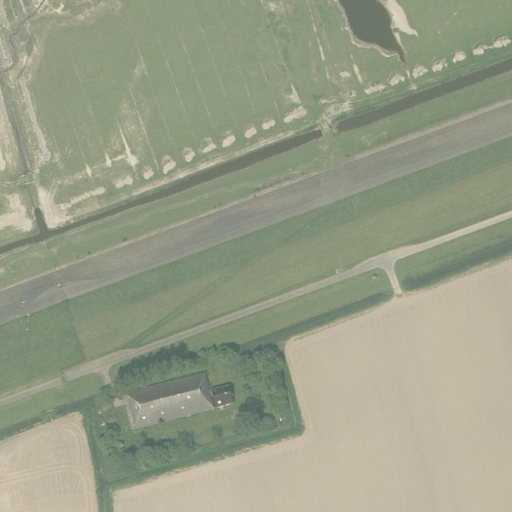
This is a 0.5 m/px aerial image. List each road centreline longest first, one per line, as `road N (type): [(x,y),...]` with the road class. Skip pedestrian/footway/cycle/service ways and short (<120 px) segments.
road 1 (track): [(0,321),(511,132)]
road 2 (track): [(101,365),(332,198)]
